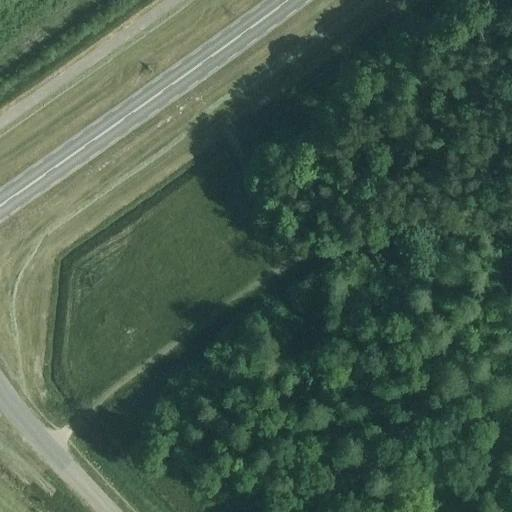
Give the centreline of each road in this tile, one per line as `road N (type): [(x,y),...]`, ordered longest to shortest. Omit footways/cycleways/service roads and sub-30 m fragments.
road 1 (secondary): [(0,205),(290,0)]
road 2 (unclassified): [(106,511),(0,395)]
